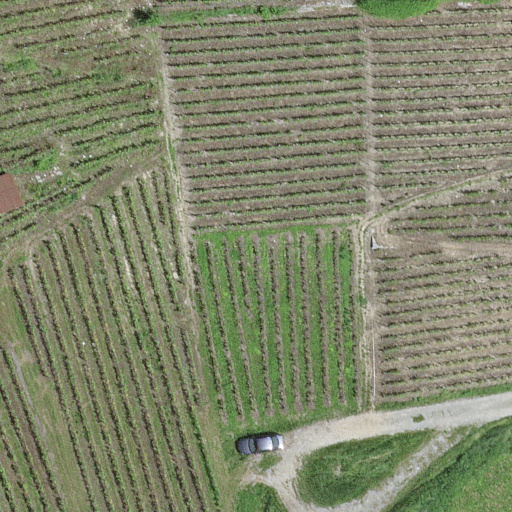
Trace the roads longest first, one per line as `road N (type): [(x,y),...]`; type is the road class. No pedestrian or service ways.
road 1 (track): [(240,511),(246,479),(301,437),(511,401)]
road 2 (track): [(359,511),(467,427),(480,407)]
